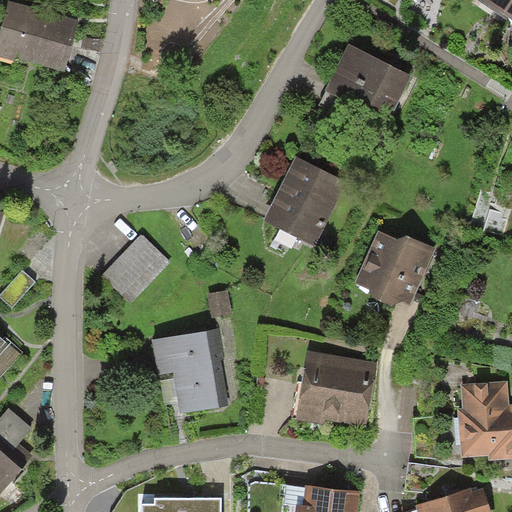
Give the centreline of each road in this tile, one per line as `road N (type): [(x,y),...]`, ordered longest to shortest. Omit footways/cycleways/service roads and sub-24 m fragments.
road 1 (residential): [(78,194),(165,195),(227,165),(329,0)]
road 2 (residential): [(71,483),(207,438),(308,440),(387,458)]
road 3 (residential): [(71,483),(65,322),(78,194)]
road 4 (residential): [(78,194),(127,0)]
